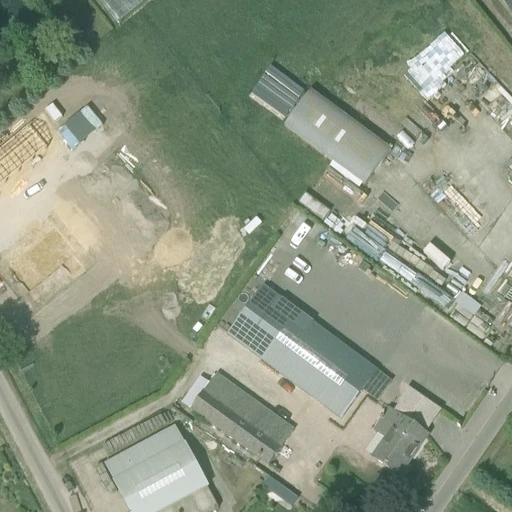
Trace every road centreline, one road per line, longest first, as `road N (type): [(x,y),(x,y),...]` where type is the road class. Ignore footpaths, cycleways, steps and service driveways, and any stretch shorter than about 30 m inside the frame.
road 1 (unclassified): [(437,511),(511,402)]
road 2 (unclassified): [(56,511),(0,399)]
